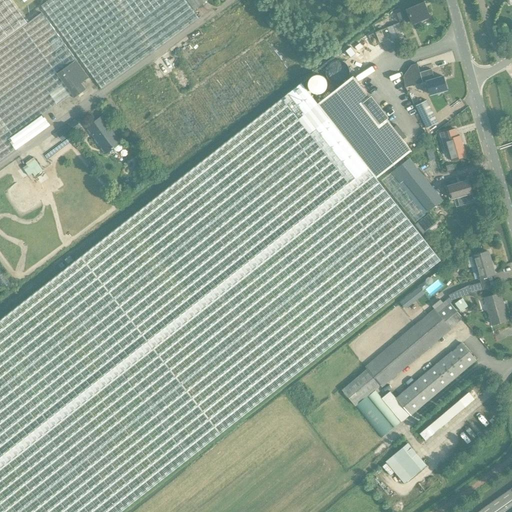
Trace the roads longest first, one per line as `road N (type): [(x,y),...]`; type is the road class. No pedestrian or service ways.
road 1 (unclassified): [(0,166),(233,0)]
road 2 (unclassified): [(511,225),(471,81)]
